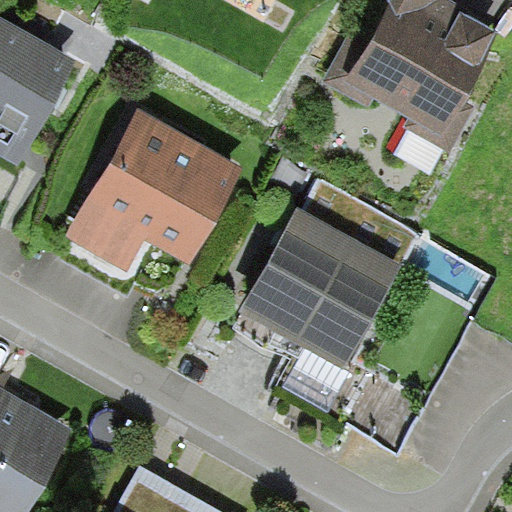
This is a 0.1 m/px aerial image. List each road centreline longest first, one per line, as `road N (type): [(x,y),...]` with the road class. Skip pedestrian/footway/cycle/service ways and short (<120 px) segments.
road 1 (residential): [(399,511),(370,506),(0,294)]
road 2 (residential): [(511,417),(431,511)]
